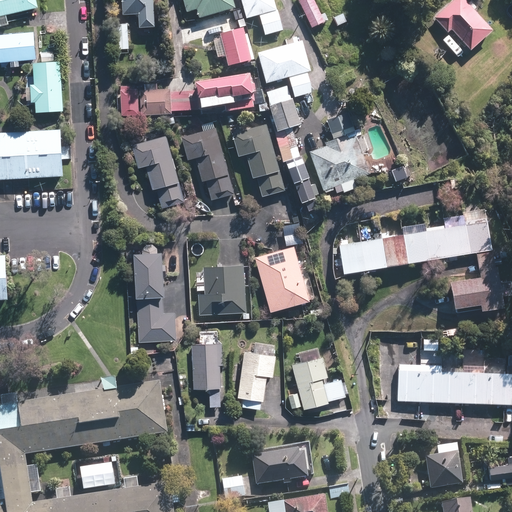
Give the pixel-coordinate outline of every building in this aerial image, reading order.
[(34,0),(0,0),(0,17),(37,9),(34,0)] [(137,28),(153,27),(151,0),(121,0),(122,15),(136,15),(137,28)] [(233,9),(231,0),(181,0),(185,12),(196,9),(198,18),(233,9)] [(239,0),(245,18),(276,9),(272,0),(239,0)] [(313,0),(296,0),(311,28),(324,22),(313,0)] [(468,51),(491,31),(463,0),(448,0),(434,13),(468,51)] [(258,16),(263,35),(282,30),(277,11),(258,16)] [(343,13),(332,18),(336,28),(348,22),(343,13)] [(127,24),(114,24),(115,49),(128,49),(127,24)] [(241,27),(218,33),(228,66),(251,60),(241,27)] [(33,34),(0,36),(0,64),(35,61),(33,34)] [(301,40),(256,52),(265,84),(310,71),(301,40)] [(40,51),(41,64),(53,63),(52,51),(40,51)] [(62,112),(59,63),(32,65),(35,114),(62,112)] [(249,73),(194,82),(198,108),(254,99),(249,73)] [(307,74),(288,79),(294,98),(312,93),(307,74)] [(299,126),(286,86),(263,93),(276,134),(299,126)] [(170,89),(138,90),(140,116),(171,115),(170,89)] [(325,119),(333,140),(354,132),(346,111),(325,119)] [(284,191),(266,125),(231,135),(237,158),(245,156),(251,180),(255,179),(260,198),(284,191)] [(233,194),(216,128),(181,137),(187,160),(194,158),(201,183),(204,182),(209,201),(233,194)] [(60,131),(0,134),(0,300),(7,300),(5,256),(0,256),(0,181),(62,178),(60,131)] [(273,138),(282,164),(285,163),(300,157),(291,132),(273,138)] [(352,180),(369,174),(355,134),(307,150),(322,191),(333,187),(336,194),(341,192),(342,192),(355,187),(352,180)] [(184,203),(166,136),(131,146),(137,169),(145,167),(152,191),(155,191),(160,209),(184,203)] [(293,186),(308,180),(300,157),(285,163),(293,186)] [(403,165),(387,172),(394,186),(409,179),(403,165)] [(308,180),(293,186),(300,205),(305,203),(309,213),(317,210),(314,200),(315,200),(308,180)] [(486,221),(338,246),(343,275),(491,250),(486,221)] [(299,222),(281,226),(285,248),(303,244),(299,222)] [(293,247),(254,257),(269,312),(308,302),(293,247)] [(161,253),(132,254),(136,342),(175,340),(174,313),(164,314),(161,253)] [(198,294),(199,315),(244,312),(242,265),(203,267),(204,294),(198,294)] [(479,278),(448,282),(452,309),(477,305),(478,312),(502,308),(496,267),(478,270),(479,278)] [(243,351),(235,406),(260,410),(265,377),(271,377),(275,356),(272,355),(273,345),(254,342),(252,352),(243,351)] [(221,343),(191,344),(192,389),(219,388),(219,366),(222,366),(221,343)] [(299,362),(291,364),(302,409),(326,403),(321,379),(326,378),(321,357),(318,357),(316,347),(296,352),(299,362)] [(511,374),(397,370),(396,401),(511,404),(511,374)] [(0,511),(170,511),(167,484),(33,503),(26,455),(166,435),(158,383),(0,405),(0,511)] [(184,423),(185,432),(196,432),(196,422),(184,423)] [(297,450),(251,456),(255,485),(282,482),(283,485),(289,484),(289,481),(306,478),(302,453),(297,453),(297,450)] [(424,459),(429,490),(460,485),(455,454),(424,459)] [(511,462),(476,470),(479,483),(511,475),(511,462)] [(111,463),(78,469),(81,490),(115,484),(111,463)] [(241,477),(221,480),(224,500),(244,497),(241,477)] [(348,486),(329,489),(330,499),(349,496),(348,486)] [(325,511),(323,496),(283,502),(284,511),(325,511)] [(469,511),(467,500),(439,505),(440,511),(469,511)] [(268,511),(283,511),(282,502),(267,504),(268,511)]
